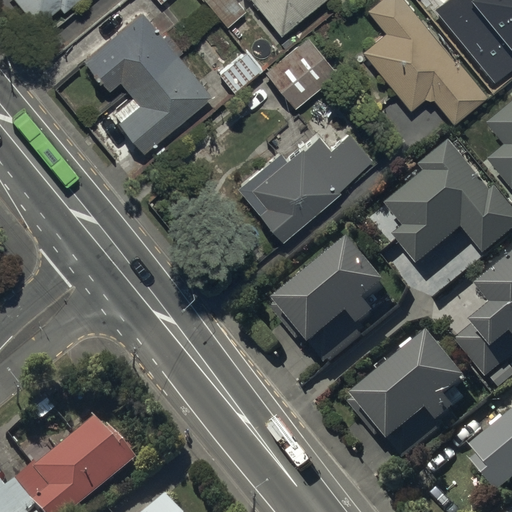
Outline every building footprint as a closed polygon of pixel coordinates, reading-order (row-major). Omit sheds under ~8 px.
[(21,0),(38,21),(64,0),(21,0)] [(241,0),(209,0),(225,20),(245,4),(241,0)] [(257,0),(278,26),(311,0),(257,0)] [(485,88),(413,5),(408,0),(363,0),(384,24),(360,45),(407,101),(423,89),(432,89),(452,117),(485,88)] [(425,0),(450,26),(481,0),(425,0)] [(511,0),(490,0),(481,7),(511,45),(511,44),(511,0)] [(208,89),(139,3),(81,51),(106,82),(117,73),(131,89),(112,104),(118,112),(116,114),(141,144),(208,89)] [(335,64),(305,29),(263,64),(293,99),(335,64)] [(259,62),(245,46),(219,69),(233,84),(259,62)] [(511,187),(511,103),(489,122),(507,144),(489,159),(511,187)] [(278,230),(336,182),(371,152),(349,126),(328,142),(316,127),(313,130),(297,111),(267,136),(275,145),(235,178),(278,230)] [(511,228),(511,203),(496,184),(490,189),(451,139),(420,163),(426,170),(388,201),(407,225),(395,234),(417,262),(464,226),(484,251),(511,228)] [(388,278),(352,234),(274,297),(327,361),(367,327),(361,320),(375,309),(365,297),(388,278)] [(511,234),(469,271),(493,300),(473,317),(476,321),(455,339),(487,376),(489,375),(501,389),(511,379),(511,365),(506,359),(511,353),(511,234)] [(468,375),(430,329),(414,343),(410,338),(399,348),(401,351),(352,392),(406,456),(446,423),(441,417),(456,405),(454,403),(464,394),(456,385),(468,375)] [(511,406),(469,440),(479,452),(472,457),(497,489),(511,477),(511,406)] [(30,464),(13,479),(40,511),(70,511),(135,457),(98,413),(34,468),(30,464)] [(22,511),(32,504),(12,480),(2,488),(0,486),(0,511),(22,511)] [(176,511),(162,494),(140,511),(176,511)]
